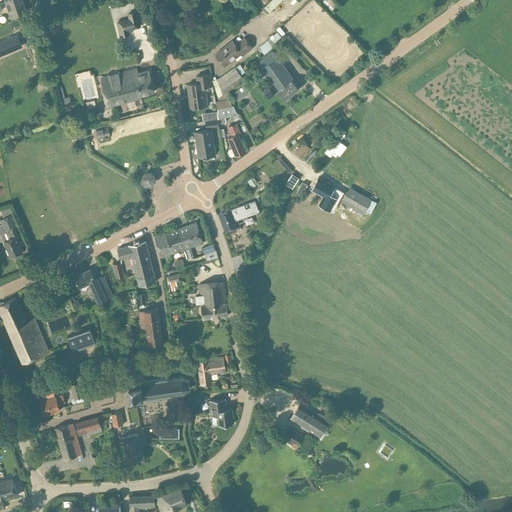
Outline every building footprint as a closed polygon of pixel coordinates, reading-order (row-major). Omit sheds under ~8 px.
[(21,0),(8,0),(4,2),(9,17),(25,12),(21,0)] [(272,0),(269,3),(265,7),(270,13),(274,9),(283,0),(272,0)] [(141,27),(137,11),(128,13),(129,18),(116,21),(120,37),(129,34),(128,30),(141,27)] [(0,49),(1,51),(20,43),(16,34),(0,40),(0,49)] [(241,35),(232,41),(223,48),(216,54),(225,66),(242,53),(243,55),(251,48),(244,39),(241,35)] [(276,45),(270,38),(259,48),(264,54),(276,45)] [(293,79),(287,71),(276,57),(271,51),(257,62),(279,90),(278,90),(285,99),(299,89),(292,80),(293,79)] [(245,71),(240,64),(218,79),(212,81),(219,101),(231,98),(228,91),(244,80),(240,74),(245,71)] [(108,104),(131,99),(141,97),(140,95),(154,92),(149,70),(136,73),(135,69),(102,77),(108,104)] [(190,107),(200,106),(202,106),(208,105),(206,85),(212,85),(211,74),(196,76),(197,83),(187,84),(190,107)] [(243,87),(234,93),(239,99),(248,93),(243,87)] [(225,100),(217,101),(216,102),(218,111),(232,107),(230,99),(225,100)] [(218,119),(206,120),(208,128),(219,126),(218,119)] [(228,138),(233,148),(229,150),(228,152),(229,155),(232,156),(235,154),(236,156),(245,151),(238,134),(240,133),(236,124),(229,127),(233,136),(228,138)] [(82,127),(75,128),(77,139),(85,137),(82,127)] [(109,128),(96,131),(98,139),(110,136),(109,128)] [(212,129),(194,132),(198,157),(204,156),(204,157),(206,157),(206,156),(216,154),(212,129)] [(304,143),(302,145),(296,153),(302,158),(310,149),(304,143)] [(145,172),(142,176),(142,182),(146,185),(152,185),(155,181),(155,175),(151,172),(145,172)] [(292,173),(285,184),(293,189),(299,178),(292,173)] [(253,177),(247,181),(252,187),(258,183),(253,177)] [(312,189),(320,194),(327,198),(334,187),(318,178),(312,189)] [(348,208),(362,216),(371,200),(350,188),(342,202),(349,205),(348,208)] [(225,230),(239,225),(237,219),(259,212),(255,200),(219,214),(225,230)] [(4,217),(0,218),(2,224),(5,231),(9,229),(18,226),(12,213),(4,217)] [(176,230),(182,250),(203,243),(196,222),(176,230)] [(329,224),(325,232),(347,243),(351,235),(329,224)] [(15,228),(9,230),(13,238),(4,241),(11,257),(22,251),(20,245),(22,244),(15,228)] [(182,250),(176,230),(155,237),(162,257),(182,250)] [(156,281),(146,241),(129,245),(129,246),(117,249),(120,259),(131,256),(138,286),(156,281)] [(213,244),(202,248),(205,254),(216,250),(213,244)] [(183,259),(175,262),(177,269),(184,267),(183,259)] [(117,279),(124,277),(121,262),(113,264),(117,279)] [(79,286),(80,286),(82,291),(84,292),(88,290),(88,288),(90,287),(93,294),(94,293),(95,294),(91,295),(94,304),(111,296),(102,276),(96,279),(94,280),(89,270),(75,276),(79,286)] [(181,273),(166,276),(168,284),(183,281),(181,273)] [(224,283),(199,286),(203,319),(228,316),(224,283)] [(139,304),(147,303),(145,294),(138,295),(139,304)] [(0,310),(23,362),(48,351),(36,324),(38,323),(37,321),(35,322),(34,318),(27,321),(16,297),(0,304),(0,310)] [(78,300),(73,303),(77,312),(82,309),(78,300)] [(163,344),(158,309),(139,311),(141,328),(146,327),(149,346),(163,344)] [(72,353),(96,344),(90,328),(67,336),(72,353)] [(201,385),(211,383),(210,374),(225,371),(223,357),(198,361),(201,385)] [(132,399),(135,399),(143,398),(144,400),(171,396),(170,395),(183,393),(183,394),(184,393),(184,392),(190,388),(190,389),(191,388),(190,388),(189,381),(190,380),(189,379),(189,380),(182,377),(182,376),(181,376),(181,377),(168,379),(168,378),(141,382),(141,384),(130,386),(132,399)] [(84,396),(80,382),(70,384),(74,398),(84,396)] [(53,389),(52,390),(42,393),(44,400),(41,401),(45,415),(60,411),(58,404),(64,402),(63,399),(65,398),(64,394),(56,397),(53,389)] [(196,396),(197,403),(208,402),(207,394),(196,396)] [(211,416),(212,416),(213,426),(234,423),(232,407),(226,408),(225,398),(210,400),(211,416)] [(317,414),(308,409),(300,403),(290,418),(321,438),(330,423),(325,420),(326,417),(326,416),(320,412),(318,412),(317,414)] [(121,412),(111,414),(114,427),(124,425),(121,412)] [(75,422),(77,427),(79,435),(86,432),(87,435),(102,431),(101,425),(106,424),(103,415),(75,422)] [(81,454),(74,427),(73,423),(55,428),(64,459),(81,454)] [(289,428),(282,439),(289,443),(292,445),(292,446),(297,449),(304,437),(289,428)] [(139,433),(121,437),(126,462),(144,458),(139,433)] [(0,509),(6,507),(3,500),(18,495),(12,478),(0,481),(0,509)] [(165,511),(187,504),(181,487),(156,497),(162,511),(165,511)] [(130,496),(130,506),(130,511),(138,511),(138,508),(154,507),(154,505),(154,495),(130,496)] [(196,498),(189,500),(193,511),(200,509),(196,498)]
